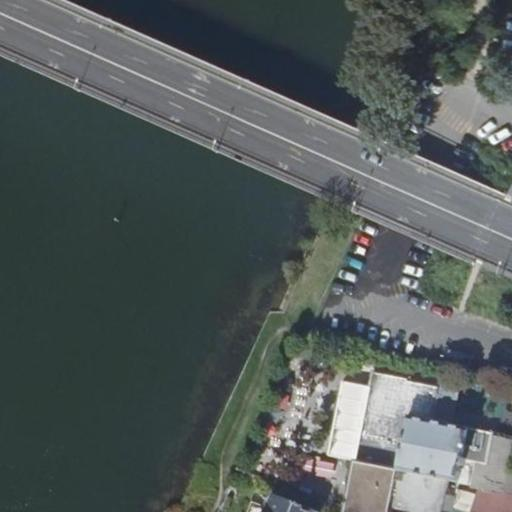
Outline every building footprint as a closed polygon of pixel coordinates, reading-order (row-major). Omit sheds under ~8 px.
[(494,436),(495,434),(454,426),(437,422),(442,398),(444,388),(411,381),(412,380),(377,372),(374,388),(359,461),(349,508),(348,511),(442,511),(443,510),(453,511),(456,496),(446,494),(449,480),(473,485),(478,463),(488,465),(494,436)] [(359,461),(374,388),(345,383),(331,456),(359,461)] [(454,426),(459,402),(442,398),(437,422),(454,426)] [(511,439),(497,436),(494,436),(488,465),(478,463),(473,485),(472,489),(494,494),(495,491),(511,495),(511,474),(508,473),(511,456),(511,439)] [(305,511),(275,500),(269,511),(305,511)]
